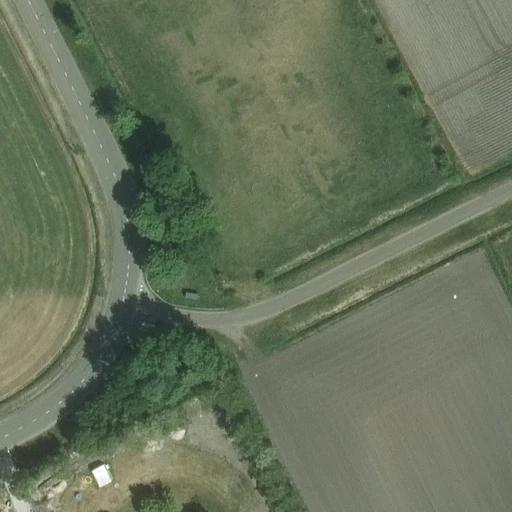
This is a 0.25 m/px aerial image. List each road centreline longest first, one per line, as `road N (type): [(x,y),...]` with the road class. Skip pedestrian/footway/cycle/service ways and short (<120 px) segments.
road 1 (unclassified): [(118,306),(129,261),(125,213),(105,155),(27,0)]
road 2 (unclassified): [(511,188),(285,302)]
road 3 (unclassified): [(0,434),(52,407),(106,339),(118,306)]
road 4 (unclassified): [(118,306),(234,321),(285,302)]
